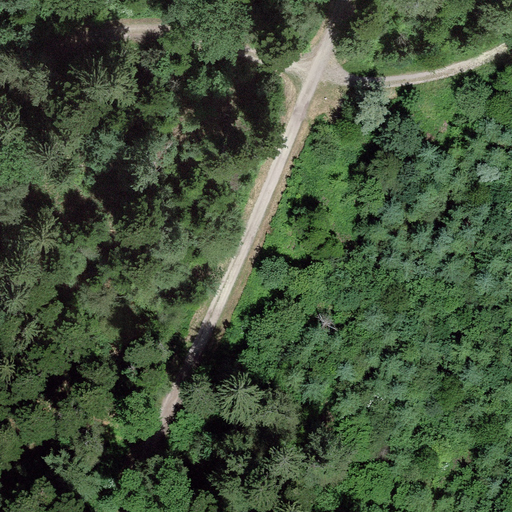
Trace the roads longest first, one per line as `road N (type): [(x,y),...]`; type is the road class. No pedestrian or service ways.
road 1 (track): [(313,71),(247,239),(122,511)]
road 2 (track): [(0,71),(130,28),(225,44),(313,71)]
road 3 (track): [(313,71),(364,84),(511,57)]
